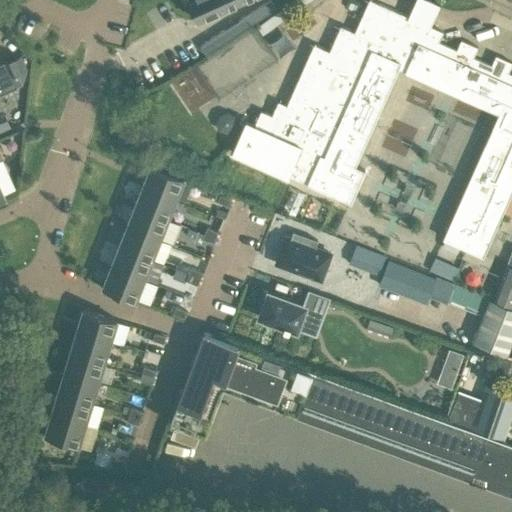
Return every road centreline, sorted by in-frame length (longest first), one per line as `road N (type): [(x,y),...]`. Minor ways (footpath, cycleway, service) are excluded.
road 1 (residential): [(96,32),(52,184),(36,204)]
road 2 (residential): [(33,284),(191,332)]
road 3 (residential): [(191,332),(139,456)]
road 4 (residential): [(241,212),(191,332)]
